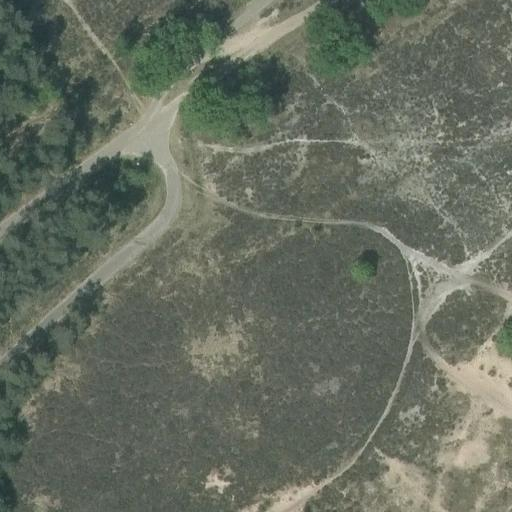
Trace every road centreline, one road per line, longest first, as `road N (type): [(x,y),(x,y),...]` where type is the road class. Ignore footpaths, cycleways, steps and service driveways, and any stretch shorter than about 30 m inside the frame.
road 1 (unclassified): [(0,372),(164,221),(174,176),(139,126),(0,228)]
road 2 (track): [(139,126),(333,0)]
